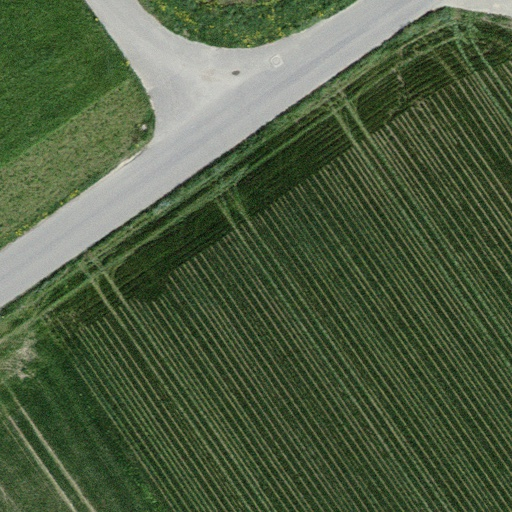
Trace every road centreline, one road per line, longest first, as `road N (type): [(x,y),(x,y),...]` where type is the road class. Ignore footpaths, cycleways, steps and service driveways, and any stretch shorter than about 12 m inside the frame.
road 1 (tertiary): [(213,138),(0,285)]
road 2 (tertiary): [(420,0),(213,138)]
road 3 (residential): [(213,138),(116,0)]
